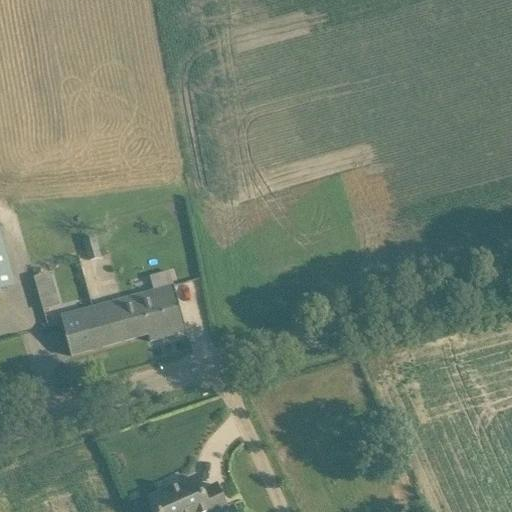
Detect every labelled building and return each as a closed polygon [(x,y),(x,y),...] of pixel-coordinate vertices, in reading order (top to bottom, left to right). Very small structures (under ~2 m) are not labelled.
[(81,240),(88,262),(103,257),(96,235),(81,240)] [(0,287),(12,284),(0,243),(0,287)] [(186,333),(174,287),(62,318),(71,357),(148,336),(150,343),(186,333)] [(55,292),(39,297),(43,310),(59,306),(55,292)] [(152,499),(157,511),(222,511),(227,510),(216,486),(202,492),(196,479),(152,499)]
